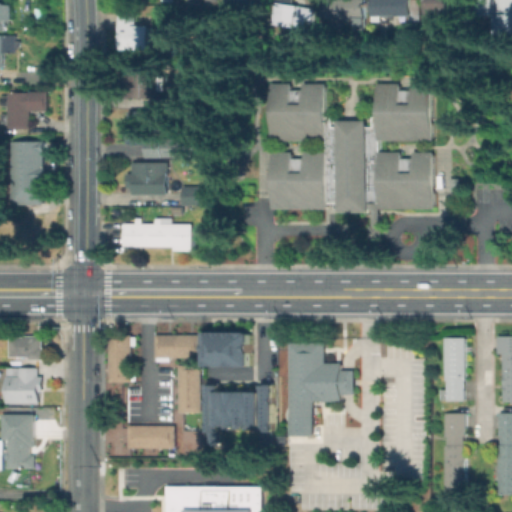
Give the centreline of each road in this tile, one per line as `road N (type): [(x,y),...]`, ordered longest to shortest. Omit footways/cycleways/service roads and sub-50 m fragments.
road 1 (tertiary): [(84,511),(83,0)]
road 2 (secondary): [(248,293),(511,293)]
road 3 (secondary): [(82,293),(248,293)]
